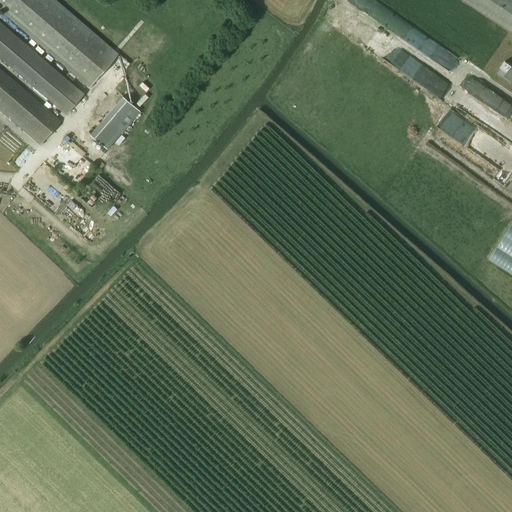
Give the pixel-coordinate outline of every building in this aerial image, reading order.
[(0,0),(0,109),(40,144),(61,120),(18,83),(20,81),(15,76),(12,78),(0,67),(0,57),(66,114),(84,92),(0,20),(0,8),(90,86),(119,52),(57,0),(0,0)] [(459,57),(369,0),(354,0),(351,6),(451,70),(459,57)] [(511,0),(463,0),(463,1),(511,32),(511,0)] [(383,57),(407,74),(416,62),(392,45),(383,57)] [(511,124),(511,103),(477,80),(469,93),(497,112),(495,114),(511,124)] [(123,96),(90,134),(107,149),(140,111),(123,96)] [(511,224),(510,224),(487,261),(511,275),(511,224)]
